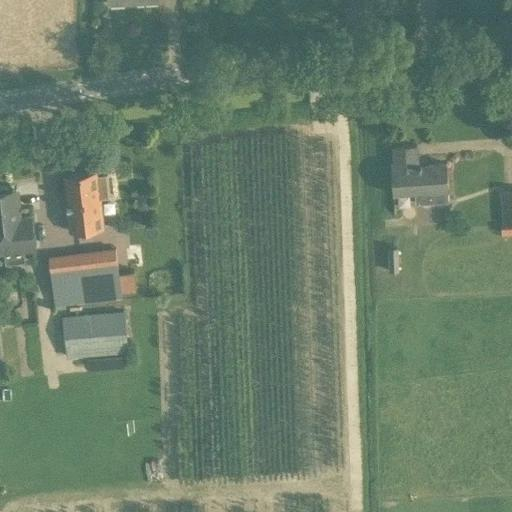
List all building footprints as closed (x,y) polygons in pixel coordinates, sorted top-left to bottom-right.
[(416,203),(448,201),(446,162),(418,163),(417,146),(392,147),(393,163),(392,163),(394,193),(415,192),(416,203)] [(103,228),(97,172),(64,176),(71,232),(103,228)] [(0,252),(35,248),(31,216),(18,218),(15,188),(8,189),(7,185),(0,186),(0,252)] [(502,224),(504,224),(505,236),(511,235),(511,189),(500,190),(502,224)] [(81,252),(87,302),(122,299),(115,247),(79,250),(81,252)] [(387,247),(388,271),(399,271),(398,247),(387,247)] [(54,306),(87,302),(81,252),(79,250),(48,253),(54,306)] [(124,310),(115,310),(114,303),(61,307),(65,356),(128,352),(124,310)]
